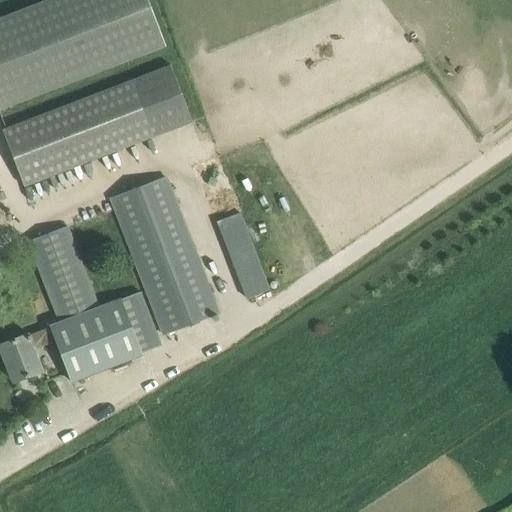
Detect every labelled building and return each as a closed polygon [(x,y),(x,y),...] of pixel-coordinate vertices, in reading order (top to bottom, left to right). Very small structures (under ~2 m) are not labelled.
[(0,109),(165,46),(147,0),(47,0),(0,18),(0,109)] [(2,130),(24,187),(193,122),(171,65),(2,130)] [(168,177),(108,200),(162,339),(221,316),(168,177)] [(269,290),(241,211),(217,220),(245,299),(269,290)] [(99,308),(68,227),(28,243),(59,323),(50,326),(50,327),(28,336),(28,335),(0,345),(0,348),(4,359),(5,358),(13,381),(25,377),(25,378),(42,372),(33,349),(55,341),(72,382),(161,348),(140,292),(99,308)]
